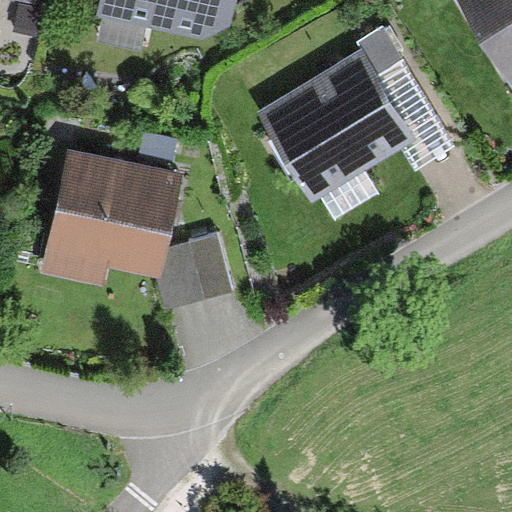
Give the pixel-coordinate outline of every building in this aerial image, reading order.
[(238,14),(239,0),(100,0),(99,8),(207,34),(238,14)] [(511,0),(467,0),(511,79),(511,0)] [(417,133),(367,44),(259,103),(310,193),(417,133)] [(181,169),(70,143),(41,266),(103,281),(108,259),(158,271),(163,248),(181,169)] [(215,231),(163,248),(158,271),(164,309),(234,288),(215,231)]
